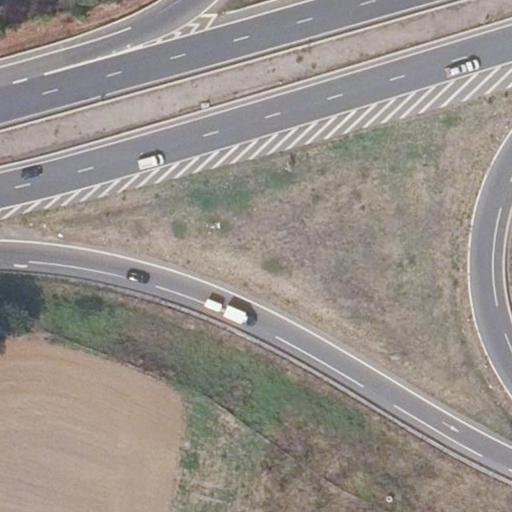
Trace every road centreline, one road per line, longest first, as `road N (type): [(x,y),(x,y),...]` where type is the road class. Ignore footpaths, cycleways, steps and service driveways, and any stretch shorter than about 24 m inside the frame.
road 1 (trunk): [(0,249),(127,269),(171,285),(511,460)]
road 2 (trunk): [(0,188),(511,46)]
road 3 (trunk): [(383,0),(48,93)]
road 4 (trunk): [(511,366),(481,282),(488,213),(511,154)]
road 5 (trunk): [(198,0),(169,22),(68,57),(48,93)]
